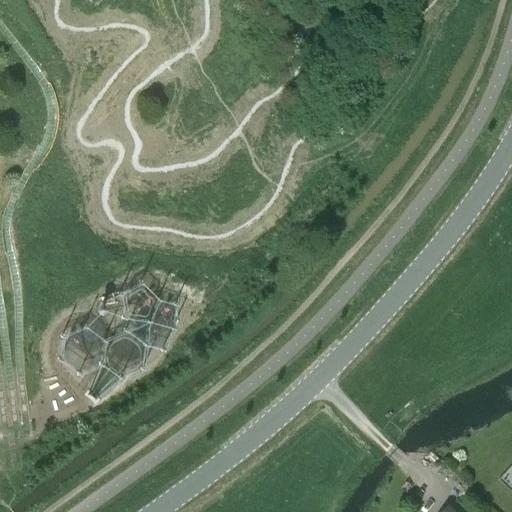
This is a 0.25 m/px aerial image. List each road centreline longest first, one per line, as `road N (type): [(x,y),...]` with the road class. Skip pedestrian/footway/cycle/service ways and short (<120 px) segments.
road 1 (unknown): [(53,511),(209,399),(308,304),(450,128),(496,0)]
road 2 (tertiary): [(160,511),(321,379),(442,246),(511,143)]
